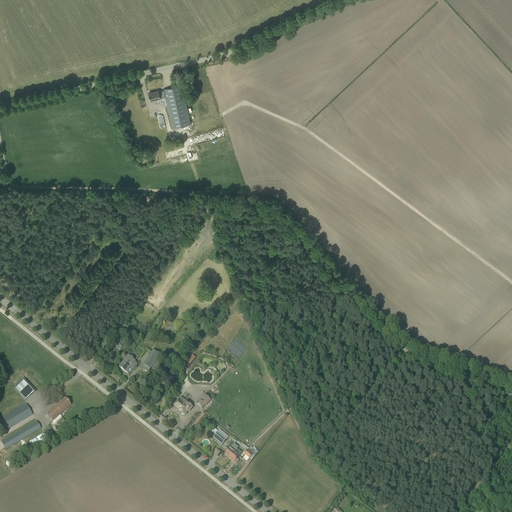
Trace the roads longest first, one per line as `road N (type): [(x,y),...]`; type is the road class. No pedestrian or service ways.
road 1 (unclassified): [(0,106),(221,56),(340,0)]
road 2 (tertiary): [(265,511),(0,298)]
road 3 (track): [(0,140),(13,186),(195,191),(214,206)]
road 4 (track): [(214,206),(283,213),(403,349)]
